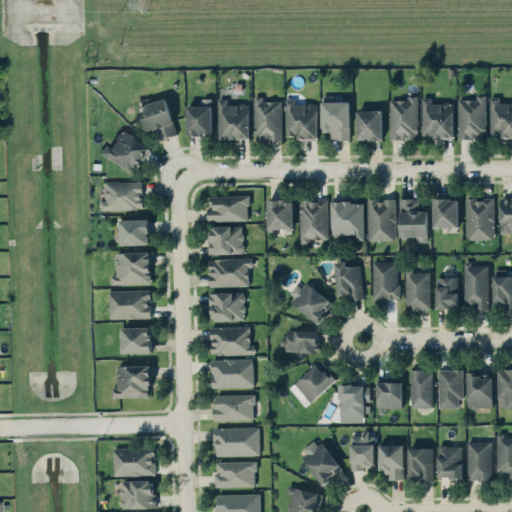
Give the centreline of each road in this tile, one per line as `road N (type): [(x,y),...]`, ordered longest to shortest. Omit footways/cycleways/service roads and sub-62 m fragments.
road 1 (residential): [(187,511),(177,173)]
road 2 (residential): [(177,173),(511,170)]
road 3 (residential): [(185,423),(0,426)]
road 4 (residential): [(362,339),(511,339)]
road 5 (residential): [(365,511),(511,510)]
